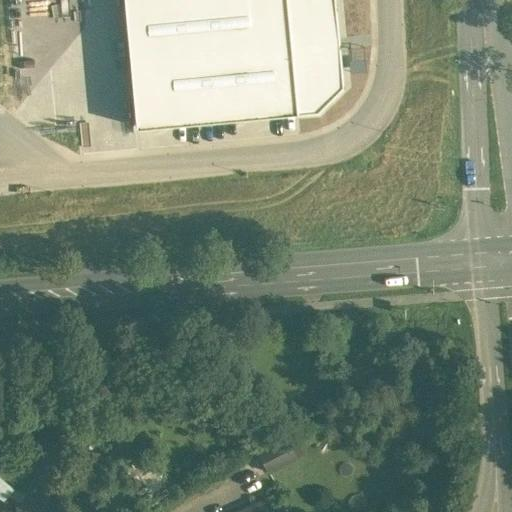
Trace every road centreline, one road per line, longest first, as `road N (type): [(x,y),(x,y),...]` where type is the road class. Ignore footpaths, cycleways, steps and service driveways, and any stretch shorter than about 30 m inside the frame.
road 1 (unclassified): [(390,0),(384,96),(366,126),(340,143),(70,174),(0,157)]
road 2 (primary): [(0,298),(481,261)]
road 3 (secondary): [(479,0),(481,261)]
road 4 (secondary): [(511,180),(501,54),(486,0)]
road 5 (secondary): [(481,261),(493,421)]
